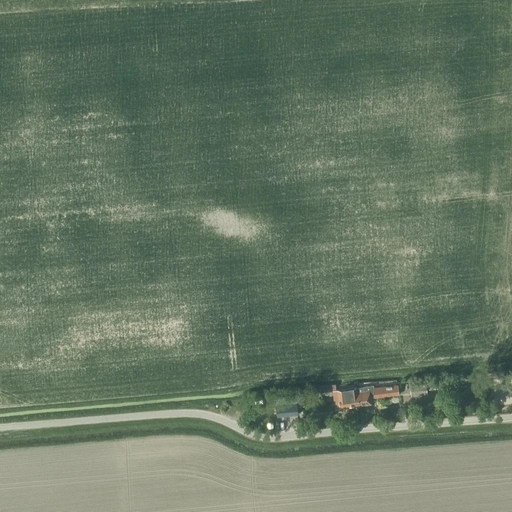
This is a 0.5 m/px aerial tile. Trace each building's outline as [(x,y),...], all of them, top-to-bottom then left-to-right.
[(426,382),(427,390),(435,390),(435,379),(426,380),(426,382)] [(427,390),(426,382),(409,383),(410,396),(427,395),(427,390)] [(356,386),(338,389),(339,401),(336,401),(337,404),(339,404),(340,409),(371,403),(370,397),(374,396),(373,388),(373,385),(357,388),(356,386)] [(398,394),(397,385),(373,388),(374,396),(374,397),(398,394)] [(300,395),(275,397),(276,405),(296,403),(296,407),(301,406),(300,395)] [(296,403),(276,405),(277,416),(297,414),(296,407),(296,403)]
